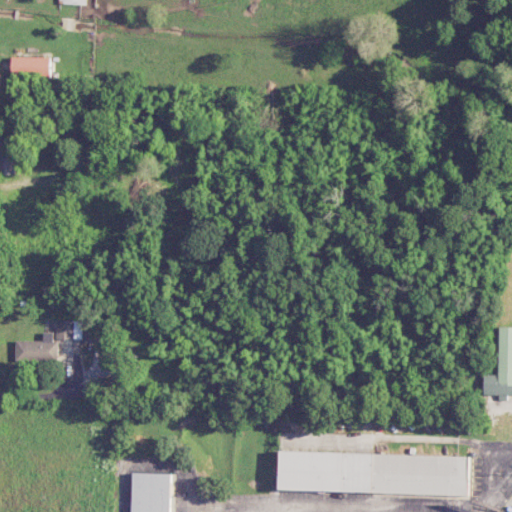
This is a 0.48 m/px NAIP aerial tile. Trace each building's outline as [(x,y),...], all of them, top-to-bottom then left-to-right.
[(51,78),(51,58),(12,57),(12,77),(51,78)] [(72,351),(71,339),(83,339),(82,320),(57,321),(58,351),(72,351)] [(511,327),(500,327),(499,375),(485,375),(484,394),(499,395),(499,400),(508,400),(508,395),(511,394),(511,327)] [(43,341),(16,340),(15,360),(57,361),(57,332),(43,332),(43,341)] [(468,495),(469,456),(281,451),(280,490),(468,495)] [(132,511),(171,511),(172,473),(133,473),(132,511)]
